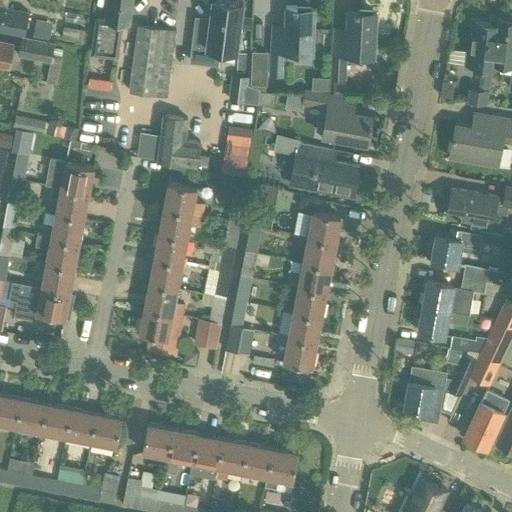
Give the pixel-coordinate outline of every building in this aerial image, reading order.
[(0,0),(0,30),(22,35),(27,12),(5,7),(6,0),(0,0)] [(96,18),(91,54),(117,58),(122,23),(129,24),(132,0),(107,0),(105,19),(96,18)] [(237,50),(242,2),(223,0),(212,0),(209,25),(195,24),(191,60),(217,64),(219,48),(237,50)] [(271,42),(270,75),(283,76),(284,51),(312,52),(314,9),(296,9),(296,6),(285,5),(284,42),(271,42)] [(334,44),(332,78),(345,78),(346,53),(373,55),(376,12),(358,11),(358,8),(347,8),(346,45),(334,44)] [(35,19),(32,36),(55,41),(58,24),(51,22),(53,16),(42,14),(41,20),(35,19)] [(467,51),(466,65),(483,67),(481,88),(470,87),(469,101),(489,102),(490,89),(489,88),(493,62),(498,18),(497,18),(496,24),(473,21),(470,51),(467,51)] [(511,20),(498,18),(493,62),(511,64),(511,70),(510,88),(511,87),(511,20)] [(138,25),(129,91),(165,96),(175,30),(138,25)] [(21,35),(17,55),(51,61),(55,42),(21,35)] [(0,66),(7,69),(13,43),(0,40),(0,66)] [(267,84),(268,75),(268,50),(252,50),(251,84),(267,84)] [(304,69),(303,83),(320,84),(321,70),(304,69)] [(188,97),(189,80),(174,80),(173,97),(188,97)] [(231,86),(229,99),(251,102),(253,90),(231,86)] [(305,90),(303,103),(327,107),(322,134),(364,142),(367,124),(370,125),(372,114),(336,108),(338,96),(305,90)] [(225,130),(243,130),(243,111),(225,111),(225,130)] [(158,134),(155,158),(155,160),(194,165),(198,142),(182,139),(185,118),(161,114),(159,129),(158,134)] [(455,122),(449,156),(497,165),(502,139),(511,141),(511,118),(490,114),(488,128),(455,122)] [(16,115),(13,126),(43,133),(46,122),(16,115)] [(0,131),(0,147),(7,149),(10,133),(0,131)] [(155,158),(158,134),(139,131),(135,155),(155,158)] [(300,142),(297,154),(296,154),(290,184),(353,196),(359,166),(327,160),(329,148),(300,142)] [(17,151),(12,176),(24,179),(29,153),(17,151)] [(65,161),(60,186),(88,191),(93,166),(65,161)] [(12,176),(8,201),(19,204),(24,179),(12,176)] [(168,181),(163,207),(202,215),(204,202),(194,200),(197,187),(168,181)] [(253,182),(249,199),(255,200),(275,204),(279,188),(253,182)] [(237,183),(229,220),(240,222),(247,185),(237,183)] [(53,184),(51,194),(58,196),(56,211),(84,216),(88,191),(60,186),(53,184)] [(511,187),(506,186),(503,203),(511,204),(511,187)] [(452,187),(447,215),(491,223),(496,195),(452,187)] [(250,223),(261,226),(270,228),(275,204),(255,200),(250,223)] [(8,201),(3,226),(14,229),(19,204),(8,201)] [(163,207),(158,232),(187,238),(190,222),(200,225),(202,215),(163,207)] [(312,210),(312,212),(300,210),(296,233),(307,235),(336,241),(341,215),(312,210)] [(56,211),(51,236),(79,241),(84,216),(56,211)] [(229,220),(225,245),(235,247),(240,222),(229,220)] [(250,223),(245,248),(256,251),(261,226),(250,223)] [(3,226),(0,240),(0,251),(17,255),(21,238),(13,236),(14,229),(3,226)] [(481,233),(464,229),(450,227),(449,236),(435,233),(433,244),(428,243),(426,258),(431,258),(430,260),(457,265),(461,248),(478,251),(481,233)] [(158,232),(154,257),(182,262),(187,238),(158,232)] [(37,233),(35,245),(48,247),(46,262),(74,267),(79,241),(51,236),(37,233)] [(307,235),(303,260),(331,266),(336,241),(307,235)] [(224,245),(220,269),(230,272),(235,247),(225,245),(224,245)] [(245,248),(240,274),(251,276),(256,251),(245,248)] [(0,251),(0,277),(4,278),(6,270),(14,271),(17,255),(0,251)] [(154,257),(149,282),(177,287),(182,262),(154,257)] [(292,272),(289,284),(298,286),(326,291),(331,266),(303,260),(300,273),(292,272)] [(46,262),(41,287),(69,292),(74,267),(46,262)] [(465,264),(463,276),(486,281),(510,284),(511,273),(465,264)] [(220,269),(215,295),(226,296),(230,272),(220,269)] [(240,274),(235,299),(246,301),(251,276),(240,274)] [(427,279),(422,305),(449,310),(449,309),(468,312),(472,290),(484,292),(486,281),(463,276),(461,287),(454,285),(454,284),(427,279)] [(285,299),(289,279),(280,278),(277,298),(285,299)] [(13,281),(9,298),(37,303),(36,312),(64,317),(69,318),(72,303),(67,302),(69,292),(41,287),(13,281)] [(149,282),(144,307),(182,314),(184,303),(175,302),(177,287),(149,282)] [(298,286),(293,310),(321,316),(326,291),(298,286)] [(215,295),(210,319),(221,321),(226,296),(215,295)] [(235,299),(230,324),(241,326),(246,301),(235,299)] [(470,371),(469,374),(488,383),(511,329),(511,305),(502,301),(478,354),(470,371)] [(422,305),(417,331),(444,335),(449,310),(422,305)] [(144,307),(139,332),(149,334),(146,349),(174,355),(182,314),(144,307)] [(293,310),(288,335),(316,341),(321,316),(293,310)] [(201,317),(196,342),(205,344),(210,319),(201,317)] [(205,344),(205,346),(216,348),(221,321),(210,319),(205,344)] [(230,324),(225,349),(248,354),(253,329),(241,327),(241,326),(230,324)] [(288,335),(283,361),(311,366),(316,341),(288,335)] [(452,335),(450,347),(466,350),(469,350),(473,351),(475,339),(452,335)] [(185,350),(183,361),(196,363),(198,352),(185,350)] [(466,350),(459,366),(470,371),(478,354),(469,350),(466,350)] [(409,379),(404,405),(421,409),(420,417),(437,420),(446,371),(413,364),(410,379),(409,379)] [(459,366),(449,388),(460,392),(470,371),(459,366)] [(485,391),(464,436),(469,438),(467,441),(470,443),(478,446),(481,447),(482,444),(487,447),(508,401),(485,391)] [(0,392),(0,421),(15,425),(21,396),(0,392)] [(21,396),(15,425),(40,430),(46,401),(21,396)] [(46,401),(40,430),(65,435),(71,406),(46,401)] [(71,406),(65,435),(90,440),(96,411),(71,406)] [(511,406),(496,442),(511,449),(511,406)] [(96,411),(90,440),(115,445),(121,416),(96,411)] [(147,421),(142,450),(167,455),(173,426),(147,421)] [(173,426),(167,455),(192,460),(197,431),(173,426)] [(197,431),(192,460),(217,465),(222,436),(197,431)] [(217,465),(214,475),(226,478),(228,467),(241,470),(247,441),(222,436),(217,465)] [(247,441),(241,470),(266,474),(272,446),(247,441)] [(272,446),(266,474),(264,485),(275,487),(278,476),(292,479),(298,451),(272,446)] [(59,467),(56,479),(54,491),(78,496),(81,484),(83,473),(59,467)] [(6,469),(4,480),(29,486),(31,474),(6,469)] [(104,471),(100,488),(107,490),(111,473),(104,471)] [(107,490),(105,501),(112,502),(117,474),(111,473),(107,490)] [(31,474),(29,486),(54,491),(56,479),(31,474)] [(129,476),(124,504),(131,506),(133,495),(136,478),(129,476)] [(420,477),(406,509),(412,511),(436,511),(447,489),(420,477)] [(81,484),(78,496),(105,501),(107,490),(100,488),(81,484)] [(133,495),(131,506),(156,511),(158,499),(133,495)] [(158,499),(156,511),(163,511),(181,511),(183,504),(158,499)] [(208,509),(207,511),(233,511),(234,504),(210,499),(208,509)] [(487,511),(465,502),(460,511),(487,511)] [(315,511),(316,505),(305,503),(303,511),(315,511)]
